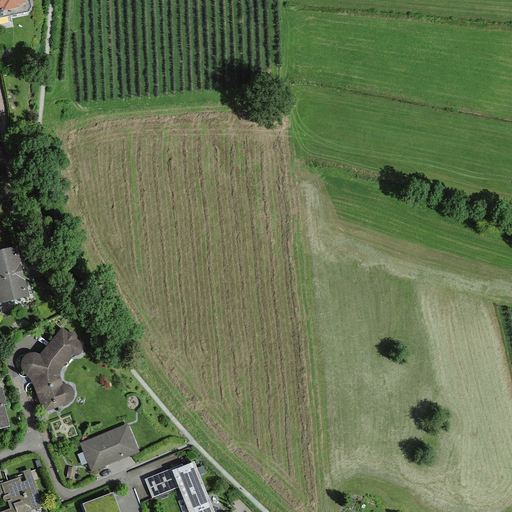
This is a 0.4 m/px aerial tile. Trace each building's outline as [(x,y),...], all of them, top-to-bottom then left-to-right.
[(0,0),(0,19),(29,14),(32,10),(29,0),(0,0)] [(17,249),(0,253),(0,280),(23,275),(22,269),(17,249)] [(23,275),(0,280),(0,306),(29,299),(25,283),(23,275)] [(27,370),(30,373),(34,379),(48,414),(78,403),(80,398),(76,388),(72,386),(68,388),(63,375),(79,355),(80,356),(82,357),(85,357),(87,356),(89,355),(90,353),(91,350),(90,348),(90,347),(88,345),(69,329),(45,358),(38,356),(35,355),(32,356),(28,358),(26,361),(25,364),(26,367),(27,370)] [(0,431),(15,427),(2,382),(0,382),(0,431)] [(134,426),(87,445),(97,471),(144,453),(134,426)] [(215,511),(195,458),(145,477),(153,497),(180,486),(190,511),(215,511)] [(3,479),(0,480),(0,498),(8,496),(11,506),(0,509),(0,511),(21,511),(43,505),(30,467),(24,469),(27,479),(22,480),(20,475),(4,481),(3,479)] [(120,511),(114,493),(84,504),(86,511),(120,511)]
